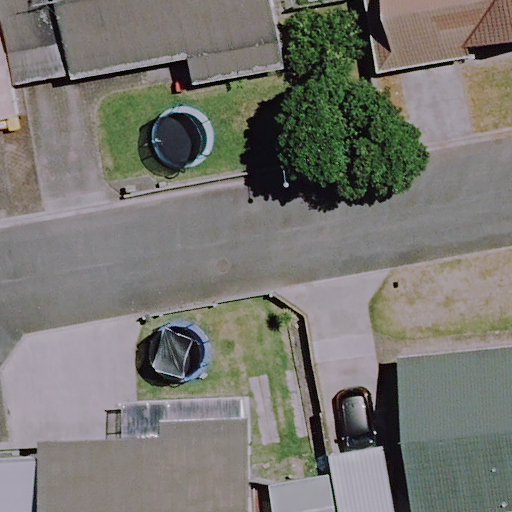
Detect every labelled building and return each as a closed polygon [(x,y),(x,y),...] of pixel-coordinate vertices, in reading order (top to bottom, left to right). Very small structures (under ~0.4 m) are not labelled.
[(0,0),(0,8),(16,91),(186,62),(191,87),(281,71),(268,0),(0,0)] [(511,46),(511,0),(361,0),(379,77),(511,46)] [(0,8),(0,131),(22,128),(16,91),(0,8)] [(511,511),(511,359),(394,369),(405,511),(511,511)] [(260,511),(254,465),(324,455),(313,366),(231,376),(238,424),(0,455),(0,511),(260,511)]
